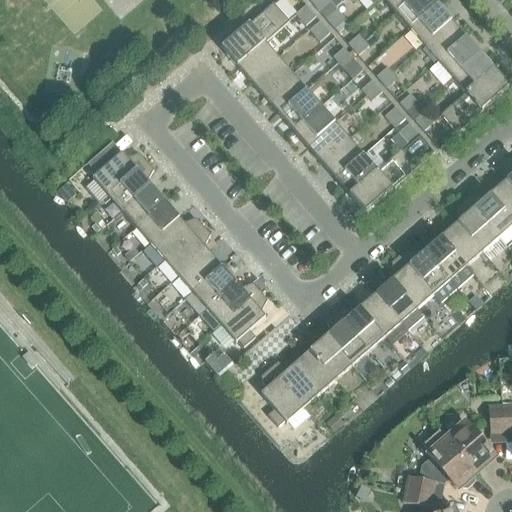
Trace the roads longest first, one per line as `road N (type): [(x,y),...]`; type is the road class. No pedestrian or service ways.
road 1 (residential): [(195,78),(141,125),(298,313),(353,260)]
road 2 (residential): [(353,260),(195,78)]
road 3 (residential): [(353,260),(511,125)]
